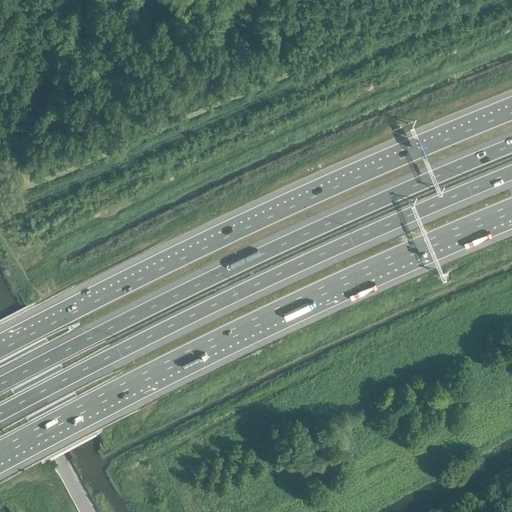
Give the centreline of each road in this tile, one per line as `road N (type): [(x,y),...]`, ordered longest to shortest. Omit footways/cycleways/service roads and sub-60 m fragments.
road 1 (motorway): [(0,451),(227,333),(511,208)]
road 2 (motorway): [(0,412),(269,277),(511,172)]
road 3 (motorway): [(511,145),(259,253),(0,384)]
road 4 (motorway): [(511,113),(218,240),(0,349)]
